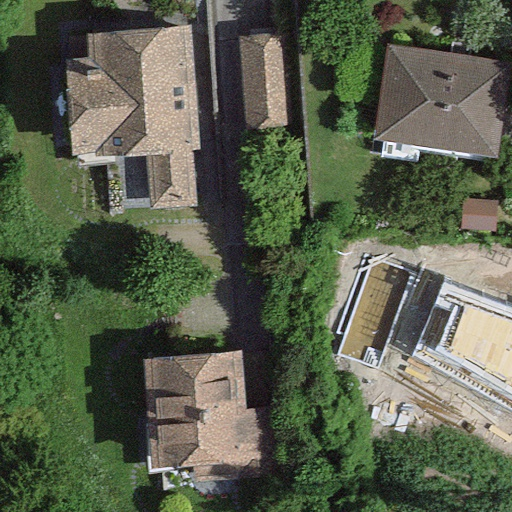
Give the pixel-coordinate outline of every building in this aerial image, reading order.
[(194,206),(190,26),(88,28),(88,60),(43,61),(45,151),(80,150),(81,165),(137,164),(138,207),(194,206)] [(283,36),(238,37),(240,128),(285,127),(283,36)] [(486,65),(358,45),(344,138),(472,158),(486,65)] [(499,246),(367,238),(364,294),(496,302),(499,246)] [(242,347),(129,352),(135,475),(286,468),(282,399),(245,401),(242,347)]
